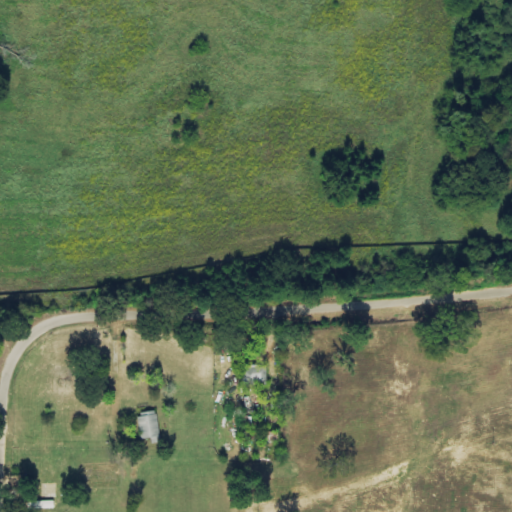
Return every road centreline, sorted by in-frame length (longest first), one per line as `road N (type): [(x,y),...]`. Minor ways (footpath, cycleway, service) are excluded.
road 1 (residential): [(114,314),(301,310),(511,288)]
road 2 (residential): [(0,425),(7,367),(36,326),(114,314)]
